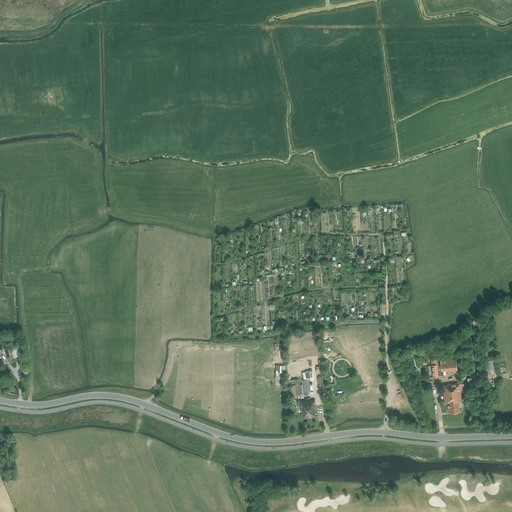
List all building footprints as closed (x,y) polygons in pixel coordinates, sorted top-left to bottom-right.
[(9,344),(10,347),(13,358),(18,357),(15,345),(14,345),(14,343),(9,344)] [(13,358),(10,347),(5,348),(8,360),(13,358)] [(441,361),(442,371),(457,370),(456,359),(441,361)] [(303,380),(303,384),(298,385),(299,394),(304,394),(304,393),(309,392),(308,379),(303,380)] [(328,394),(326,383),(318,384),(320,395),(328,394)] [(465,383),(460,383),(448,384),(448,385),(443,386),(445,404),(448,404),(449,413),(460,412),(459,403),(462,402),(461,392),(465,392),(465,383)] [(299,401),(302,418),(317,416),(315,400),(311,400),(311,399),(299,401)]
